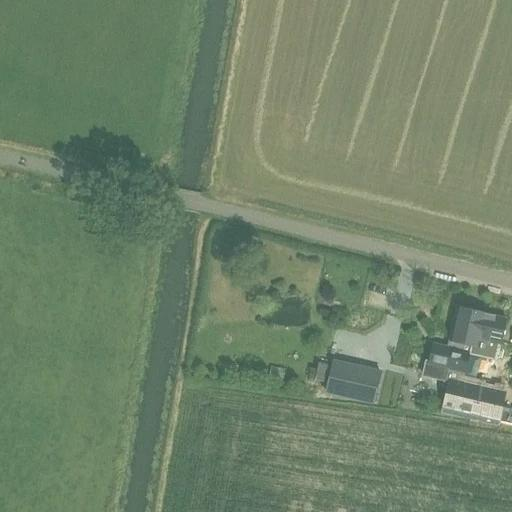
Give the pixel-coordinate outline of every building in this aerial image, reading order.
[(434,345),(430,362),(427,361),(423,376),(450,382),(444,409),(472,415),(478,386),(461,382),(464,371),(468,353),(470,344),(468,343),(472,327),(471,327),(475,310),(458,306),(448,348),(434,345)] [(497,359),(506,318),(475,310),(471,327),(472,327),(468,343),(470,344),(468,353),(497,359)] [(302,381),(305,369),(275,361),(272,373),(302,381)] [(315,381),(328,383),(332,365),(319,362),(315,381)] [(360,391),(364,372),(332,365),(328,383),(360,391)] [(499,421),(505,392),(478,386),(472,415),(499,421)]
